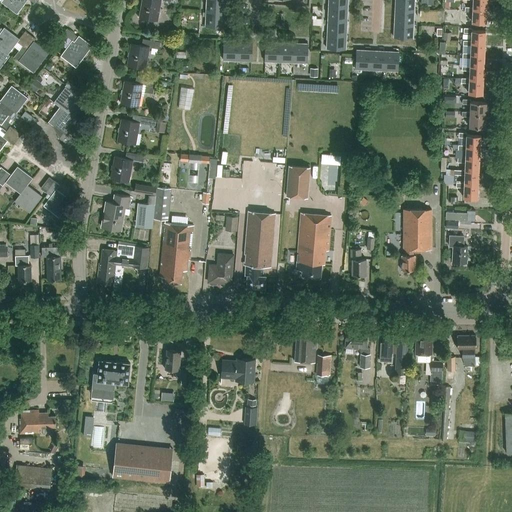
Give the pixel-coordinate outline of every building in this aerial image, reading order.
[(1,0),(0,1),(16,13),(26,0),(1,0)] [(161,0),(163,0),(171,1),(171,0),(141,0),(139,18),(158,21),(161,0)] [(206,11),(206,12),(224,13),(225,0),(206,0),(206,7),(202,7),(202,11),(206,11)] [(395,0),(395,9),(414,10),(414,0),(395,0)] [(473,0),(473,7),(473,9),(487,10),(487,0),(473,0)] [(328,6),(328,20),(347,21),(347,7),(328,6)] [(473,9),(473,7),(465,7),(465,12),(473,12),(472,22),(486,23),(487,10),(473,9)] [(395,9),(394,23),(413,24),(414,10),(395,9)] [(224,13),(206,12),(205,26),(224,28),(224,13)] [(328,20),(327,34),(346,35),(347,21),(328,20)] [(413,38),(413,24),(394,23),(394,37),(413,38)] [(16,42),(19,39),(4,28),(0,32),(0,66),(1,68),(11,55),(8,53),(16,42)] [(74,42),(78,37),(67,28),(63,33),(72,40),(74,42)] [(471,43),(485,43),(486,31),(472,30),(472,28),(464,28),(464,32),(472,33),(471,40),(471,43)] [(19,39),(16,42),(21,46),(30,34),(25,31),(19,39)] [(19,49),(14,57),(33,72),(49,52),(34,41),(35,39),(30,34),(21,46),(19,49)] [(346,49),(346,35),(327,34),(327,48),(346,49)] [(88,52),(93,45),(80,35),(78,37),(74,42),(72,40),(60,56),(76,68),(88,52)] [(149,47),(159,49),(160,42),(143,39),(142,45),(130,43),(126,65),(145,69),(149,47)] [(471,46),(471,53),(470,55),(484,56),(485,43),(471,43),(471,40),(463,40),(463,45),(471,46)] [(237,60),(238,42),(223,41),(223,60),(237,60)] [(238,42),(237,60),(252,61),(252,42),(238,42)] [(279,54),(279,43),(265,43),(265,48),(264,61),(269,61),(277,61),(279,61),(279,54)] [(294,43),(286,43),(279,43),(279,54),(279,61),(286,62),(293,62),(294,43)] [(293,62),(307,62),(308,44),(294,43),(293,62)] [(369,69),(370,50),(356,49),(355,68),(369,69)] [(385,51),(370,50),(369,69),(372,69),(371,75),(383,76),(383,70),(384,70),(385,51)] [(399,52),(385,51),(384,70),(398,71),(399,52)] [(470,68),(483,69),(484,56),(470,55),(471,53),(463,53),(462,58),(470,58),(470,66),(470,68)] [(470,71),(469,78),(469,80),(483,81),(483,69),(470,68),(470,66),(462,65),(462,70),(470,71)] [(318,68),(310,68),(310,76),(318,76),(318,68)] [(143,85),(152,86),(153,79),(136,77),(135,83),(123,81),(120,103),(139,106),(143,85)] [(469,80),(469,78),(461,78),(461,83),(469,83),(469,93),(482,94),(483,81),(469,80)] [(65,87),(54,102),(64,110),(65,110),(73,116),(84,101),(76,95),(80,90),(69,81),(65,87)] [(12,109),(13,110),(16,112),(28,97),(11,85),(0,100),(12,109)] [(179,107),(190,109),(194,89),(181,87),(179,107)] [(0,123),(6,128),(11,122),(9,121),(13,116),(10,114),(13,110),(12,109),(0,100),(0,99),(0,123)] [(471,105),(470,112),(470,114),(486,115),(486,102),(471,101),(471,99),(463,99),(463,104),(471,105)] [(65,110),(64,110),(53,126),(63,133),(59,138),(65,142),(62,146),(67,150),(76,139),(71,136),(81,122),(73,116),(65,110)] [(26,111),(22,116),(33,125),(37,120),(26,111)] [(470,114),(470,112),(462,111),(462,116),(470,117),(470,127),(485,128),(486,115),(470,114)] [(149,124),(155,126),(156,118),(150,117),(133,114),(132,121),(121,119),(117,141),(136,144),(139,123),(149,124)] [(6,131),(6,130),(0,125),(0,149),(7,140),(13,145),(17,139),(6,131)] [(6,130),(6,131),(17,139),(21,134),(10,126),(6,130)] [(466,148),(480,148),(480,136),(467,135),(467,133),(459,132),(459,137),(467,138),(466,145),(466,148)] [(466,150),(466,158),(465,160),(479,161),(480,148),(466,148),(466,145),(458,145),(458,150),(466,150)] [(286,155),(286,147),(262,146),(262,155),(286,155)] [(454,154),(454,146),(446,146),(445,154),(454,154)] [(133,160),(142,162),(143,155),(126,152),(125,158),(114,156),(110,179),(129,182),(133,160)] [(465,173),(479,173),(479,161),(465,160),(466,158),(458,157),(457,162),(465,163),(465,170),(465,173)] [(311,166),(289,164),(286,196),(308,198),(311,166)] [(5,182),(20,193),(27,184),(27,185),(33,177),(17,166),(11,174),(6,170),(0,177),(0,188),(0,189),(5,182)] [(465,175),(464,183),(464,185),(478,186),(479,173),(465,173),(465,170),(457,170),(457,175),(465,175)] [(42,189),(45,191),(54,180),(49,177),(40,188),(42,189)] [(59,184),(54,180),(45,191),(50,195),(43,205),(58,217),(71,200),(55,189),(59,184)] [(464,185),(464,183),(456,182),(456,187),(464,188),(464,197),(477,198),(478,186),(464,185)] [(20,193),(14,200),(29,212),(41,196),(27,185),(27,184),(20,193)] [(135,191),(156,194),(157,187),(136,184),(135,191)] [(168,219),(171,188),(157,187),(154,218),(168,219)] [(125,208),(129,208),(131,197),(115,195),(113,203),(106,202),(101,227),(121,231),(125,208)] [(368,201),(363,197),(358,203),(363,207),(368,201)] [(152,228),(154,204),(139,203),(137,227),(152,228)] [(414,248),(431,248),(431,208),(404,208),(404,248),(406,248),(406,254),(402,254),(401,270),(415,270),(415,254),(414,254),(414,248)] [(244,264),(245,264),(245,275),(247,275),(247,287),(265,288),(266,276),(264,275),(264,265),(271,265),(273,211),(246,210),(244,264)] [(325,253),(328,253),(331,215),(301,212),(296,269),(302,270),(302,275),(320,276),(321,263),(324,263),(325,253)] [(447,220),(462,220),(462,212),(447,212),(447,220)] [(239,216),(227,215),(225,230),(237,230),(239,216)] [(160,222),(159,237),(163,237),(160,276),(166,276),(165,281),(181,282),(182,271),(187,272),(188,259),(190,260),(193,225),(160,222)] [(30,242),(30,244),(39,244),(39,241),(39,231),(30,232),(30,242)] [(467,262),(467,246),(464,246),(465,235),(449,235),(449,245),(453,245),(452,261),(467,262)] [(40,257),(40,244),(31,245),(31,257),(40,257)] [(115,264),(147,268),(148,268),(151,247),(120,244),(119,249),(102,247),(100,262),(99,262),(97,279),(100,279),(100,282),(109,283),(110,280),(113,280),(115,264)] [(8,245),(0,245),(0,256),(8,256),(8,245)] [(61,279),(60,246),(41,246),(41,256),(47,256),(47,279),(61,279)] [(352,274),(366,274),(366,258),(361,258),(361,248),(352,248),(351,259),(353,259),(352,274)] [(231,283),(233,253),(218,252),(217,264),(210,263),(208,281),(209,281),(209,283),(210,284),(215,284),(217,283),(217,282),(231,283)] [(31,280),(30,264),(28,264),(28,255),(15,255),(15,265),(18,265),(19,280),(31,280)] [(432,361),(433,340),(435,340),(435,329),(416,328),(416,339),(417,339),(415,363),(431,363),(431,361),(432,361)] [(295,361),(315,363),(317,335),(312,335),(312,331),(302,330),(302,334),(297,334),(295,361)] [(360,367),(370,367),(370,348),(367,348),(368,331),(346,330),(345,347),(361,348),(360,367)] [(381,342),(380,361),(392,361),(392,354),(397,354),(396,373),(406,374),(408,334),(398,333),(398,340),(393,340),(393,333),(383,332),(383,342),(381,342)] [(475,366),(475,348),(476,348),(476,335),(457,335),(457,348),(462,348),(462,357),(465,366),(475,366)] [(182,383),(190,383),(191,367),(184,366),(180,366),(181,350),(167,349),(165,369),(179,370),(183,370),(182,383)] [(317,374),(330,375),(331,355),(318,354),(317,374)] [(447,370),(456,370),(455,356),(447,356),(447,370)] [(240,381),(254,381),(256,359),(242,358),(241,360),(223,359),(221,377),(240,378),(240,381)] [(94,373),(92,395),(113,397),(114,382),(128,384),(130,363),(99,359),(98,373),(94,373)] [(430,381),(442,381),(443,361),(432,361),(431,361),(431,363),(430,381)] [(450,387),(454,387),(455,380),(455,371),(446,370),(445,386),(450,387)] [(450,387),(445,386),(441,440),(447,440),(450,387)] [(164,398),(176,399),(177,390),(164,390),(164,398)] [(245,424),(257,424),(258,406),(257,406),(257,399),(248,399),(248,406),(246,405),(245,424)] [(56,426),(56,415),(49,416),(49,412),(39,413),(39,410),(21,410),(21,418),(20,418),(20,434),(40,433),(40,427),(56,426)] [(93,428),(84,427),(84,435),(92,436),(93,428)] [(467,432),(466,442),(475,442),(476,433),(467,432)] [(113,476),(169,482),(173,448),(117,442),(113,476)] [(77,475),(87,475),(87,462),(77,462),(77,475)] [(53,468),(16,464),(14,486),(50,490),(53,468)] [(205,473),(197,474),(197,486),(206,485),(205,473)]
